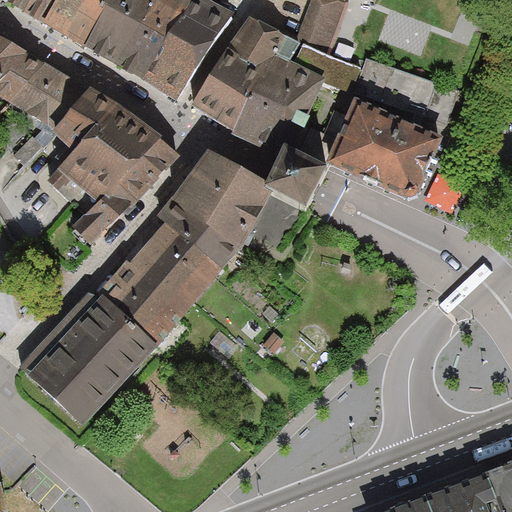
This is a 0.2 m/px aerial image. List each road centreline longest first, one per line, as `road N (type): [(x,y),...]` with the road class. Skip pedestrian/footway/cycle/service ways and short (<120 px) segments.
road 1 (residential): [(0,370),(170,185),(199,133)]
road 2 (unclassified): [(481,279),(413,359),(413,435),(424,464)]
road 3 (residential): [(175,120),(0,21)]
road 4 (residential): [(365,217),(199,133)]
road 5 (residential): [(175,120),(252,0)]
road 6 (primary): [(294,511),(424,464)]
